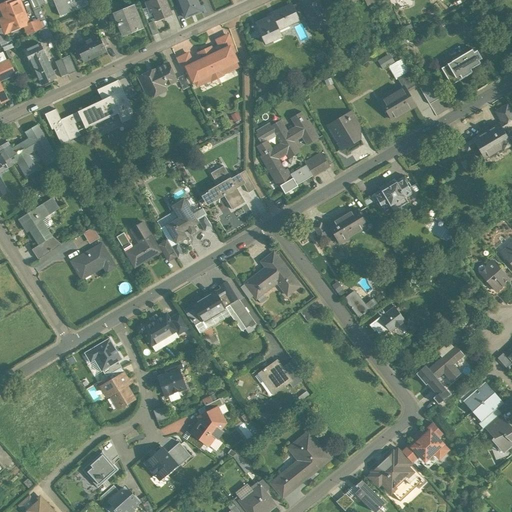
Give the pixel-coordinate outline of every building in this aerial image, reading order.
[(20,0),(7,5),(6,3),(0,5),(0,8),(4,18),(8,29),(9,29),(10,31),(29,24),(20,0)] [(47,26),(36,0),(29,0),(33,9),(41,29),(47,26)] [(69,0),(53,0),(60,16),(74,10),(69,0)] [(85,0),(69,0),(74,10),(87,5),(85,0)] [(163,1),(162,0),(150,0),(145,2),(150,13),(154,12),(157,21),(170,16),(164,1),(163,1)] [(176,0),(184,18),(201,11),(197,1),(196,0),(176,0)] [(318,1),(303,8),(312,29),(328,22),(318,1)] [(277,14),(256,23),(266,44),(280,37),(276,28),(297,19),(290,5),(276,12),(277,14)] [(133,6),(114,14),(119,26),(122,34),(130,31),(130,32),(142,28),(133,6)] [(119,26),(114,14),(108,17),(113,28),(119,26)] [(4,18),(0,19),(0,25),(1,28),(3,34),(10,31),(9,29),(8,29),(4,18)] [(105,18),(99,20),(103,29),(109,26),(105,18)] [(153,22),(148,24),(152,34),(157,32),(153,22)] [(41,29),(40,30),(43,39),(51,36),(47,26),(41,29)] [(98,36),(76,46),(80,54),(82,53),(86,61),(105,51),(98,36)] [(220,46),(222,52),(229,48),(232,53),(235,52),(228,36),(217,41),(220,46)] [(403,37),(392,43),(397,51),(408,46),(403,37)] [(39,44),(25,51),(30,62),(31,62),(42,85),(55,79),(39,44)] [(194,65),(187,68),(193,81),(198,79),(201,84),(211,79),(212,81),(223,76),(222,74),(233,68),(231,64),(236,61),(232,53),(229,48),(222,52),(220,46),(216,48),(217,50),(213,52),(211,48),(198,54),(200,58),(196,60),(195,58),(191,60),(194,65)] [(472,50),(447,64),(447,65),(455,79),(459,76),(461,79),(472,72),(470,70),(480,64),(478,61),(481,59),(477,51),(473,53),(472,50)] [(187,68),(194,65),(191,60),(188,54),(177,59),(182,70),(187,68)] [(69,56),(61,59),(67,75),(75,72),(69,56)] [(389,65),(397,79),(406,74),(398,60),(393,63),(389,56),(380,61),(384,68),(389,65)] [(67,75),(61,59),(55,62),(61,77),(67,75)] [(0,103),(6,101),(0,86),(0,77),(14,72),(8,60),(0,63),(0,103)] [(167,64),(138,77),(146,95),(147,95),(148,98),(158,94),(156,90),(176,81),(167,64)] [(455,79),(447,65),(441,69),(449,82),(455,79)] [(406,74),(397,79),(402,88),(403,88),(406,92),(411,89),(417,86),(409,72),(406,74)] [(189,87),(184,76),(178,79),(183,90),(189,87)] [(117,80),(107,85),(112,96),(112,97),(121,93),(123,92),(117,80)] [(433,82),(420,89),(429,105),(442,97),(433,82)] [(107,85),(97,90),(102,101),(112,96),(107,85)] [(402,88),(380,101),(391,120),(415,106),(406,92),(403,88),(402,88)] [(102,101),(77,112),(81,120),(85,128),(117,113),(122,123),(134,117),(130,107),(128,108),(121,93),(112,97),(112,96),(102,101)] [(511,113),(507,105),(495,112),(502,123),(499,124),(503,131),(511,125),(511,113)] [(55,110),(44,115),(50,126),(52,125),(59,121),(60,120),(55,110)] [(351,111),(344,115),(346,119),(352,129),(353,128),(359,124),(351,111)] [(60,120),(59,121),(69,141),(80,136),(74,124),(81,120),(77,112),(60,120)] [(319,138),(308,120),(306,121),(301,113),(291,118),(296,127),(286,133),(279,121),(271,126),(270,126),(280,144),(290,138),(293,142),(302,137),(307,146),(319,138)] [(346,119),(331,127),(340,142),(336,144),(340,151),(360,139),(353,128),(352,129),(346,119)] [(59,121),(52,125),(61,144),(69,141),(59,121)] [(280,144),(270,126),(271,126),(269,124),(256,132),(258,135),(256,136),(259,142),(260,142),(261,144),(266,141),(271,150),(280,144)] [(499,124),(472,140),(476,146),(483,159),(501,149),(503,151),(511,146),(503,131),(499,124)] [(12,149),(11,150),(18,162),(27,176),(36,171),(25,152),(36,146),(44,158),(42,159),(45,165),(56,159),(36,125),(27,130),(32,138),(21,145),(21,144),(12,149)] [(280,144),(271,150),(266,141),(261,144),(257,147),(262,156),(260,157),(278,188),(280,186),(293,178),(291,175),(287,169),(283,171),(277,160),(286,154),(289,159),(299,153),(293,142),(290,138),(280,144)] [(472,140),(464,145),(467,151),(476,146),(472,140)] [(8,142),(1,146),(8,157),(13,154),(11,150),(12,149),(8,142)] [(8,157),(1,146),(0,146),(0,155),(3,160),(8,157)] [(321,153),(304,163),(306,166),(312,176),(313,177),(330,167),(321,153)] [(13,154),(8,157),(13,165),(18,162),(13,154)] [(8,157),(3,160),(5,164),(4,164),(7,168),(13,165),(8,157)] [(223,166),(210,174),(217,185),(208,191),(208,192),(201,196),(207,206),(227,194),(235,208),(244,202),(236,188),(243,185),(237,175),(231,179),(223,166)] [(312,176),(306,166),(291,175),(297,185),(312,176)] [(424,186),(413,166),(407,169),(419,189),(424,186)] [(255,189),(244,171),(237,175),(243,185),(248,193),(255,189)] [(395,183),(381,191),(381,190),(371,196),(374,200),(381,212),(391,207),(390,206),(404,198),(405,198),(414,193),(404,176),(395,182),(395,183)] [(280,186),(285,194),(298,187),(297,185),(293,178),(280,186)] [(372,196),(362,202),(365,206),(374,200),(372,196)] [(52,198),(44,203),(51,214),(59,208),(52,198)] [(181,217),(165,226),(175,243),(185,237),(183,232),(197,223),(183,199),(174,205),(181,217)] [(44,203),(19,219),(26,230),(28,228),(39,245),(44,242),(50,238),(50,237),(39,221),(51,214),(44,203)] [(357,208),(328,225),(328,226),(331,231),(331,232),(338,243),(367,225),(357,208)] [(204,217),(199,220),(205,230),(210,227),(204,217)] [(142,222),(131,229),(133,234),(136,233),(135,232),(145,226),(142,222)] [(323,228),(320,223),(314,227),(320,237),(331,231),(328,226),(323,228)] [(92,226),(83,232),(89,242),(99,236),(92,226)] [(145,226),(135,232),(136,233),(141,242),(132,248),(125,252),(134,267),(160,252),(145,226)] [(132,248),(123,233),(116,237),(125,252),(132,248)] [(50,238),(44,242),(50,251),(56,248),(51,237),(50,237),(50,238)] [(39,245),(32,250),(38,259),(50,251),(44,242),(39,245)] [(171,252),(165,242),(159,245),(165,256),(171,252)] [(102,243),(71,262),(81,279),(103,267),(106,273),(116,267),(102,243)] [(511,243),(501,253),(509,262),(511,265),(511,243)] [(177,245),(172,248),(178,258),(183,255),(177,245)] [(175,257),(171,252),(165,256),(168,261),(175,257)] [(273,252),(262,262),(266,267),(245,283),(251,291),(257,299),(264,293),(264,292),(277,282),(286,293),(293,288),(294,289),(299,285),(273,252)] [(492,261),(487,266),(487,269),(488,270),(481,276),(486,281),(495,292),(502,286),(502,284),(508,279),(492,261)] [(237,299),(226,281),(219,285),(221,288),(230,303),(237,299)] [(495,292),(486,281),(481,285),(491,296),(495,292)] [(251,291),(245,283),(240,287),(246,295),(251,291)] [(221,288),(214,292),(223,308),(229,305),(230,304),(230,303),(221,288)] [(365,305),(354,291),(344,299),(351,307),(351,308),(351,309),(352,308),(359,317),(362,314),(363,315),(365,313),(364,313),(368,309),(365,305)] [(214,292),(193,306),(194,308),(196,312),(199,316),(202,321),(210,316),(211,317),(219,312),(219,311),(223,308),(214,292)] [(255,324),(239,301),(238,301),(237,299),(230,303),(230,304),(229,305),(245,328),(250,325),(251,327),(255,324)] [(370,301),(365,305),(368,309),(374,305),(370,301)] [(309,305),(300,312),(307,321),(316,314),(309,305)] [(393,306),(379,318),(379,317),(369,325),(374,332),(375,331),(386,345),(392,340),(395,338),(391,332),(405,321),(393,306)] [(149,317),(152,323),(160,318),(156,313),(149,317)] [(179,313),(169,320),(176,331),(175,332),(178,335),(189,328),(179,313)] [(152,323),(144,327),(143,326),(141,325),(138,327),(137,330),(139,332),(142,333),(143,332),(151,346),(175,332),(176,331),(169,320),(166,314),(160,318),(152,323)] [(199,316),(192,321),(195,325),(202,321),(199,316)] [(178,335),(175,332),(151,346),(155,353),(179,338),(178,335)] [(398,341),(395,338),(392,340),(395,344),(389,348),(398,359),(409,351),(400,340),(398,341)] [(101,371),(103,370),(118,361),(122,359),(109,339),(85,353),(90,363),(95,360),(101,371)] [(455,347),(426,372),(422,368),(416,374),(436,397),(444,390),(433,378),(442,370),(451,381),(459,374),(451,364),(455,361),(456,361),(463,355),(455,347)] [(505,367),(510,362),(502,353),(497,357),(505,367)] [(179,359),(162,366),(165,374),(178,370),(182,369),(179,359)] [(103,370),(107,377),(108,376),(122,368),(118,361),(103,370)] [(280,369),(275,362),(260,373),(274,393),(288,383),(292,381),(282,368),(280,369)] [(289,363),(282,368),(292,381),(288,383),(292,388),(302,381),(289,363)] [(165,374),(158,377),(165,396),(181,390),(181,391),(187,389),(185,384),(184,384),(178,370),(165,374)] [(111,381),(101,387),(107,397),(110,394),(119,408),(133,399),(125,386),(129,383),(123,374),(111,381)] [(107,377),(98,382),(101,387),(111,381),(108,376),(107,377)] [(465,399),(462,401),(463,402),(472,412),(494,393),(484,382),(478,388),(465,399)] [(474,383),(461,394),(465,399),(478,388),(474,383)] [(436,397),(433,399),(438,404),(448,395),(444,390),(436,397)] [(494,393),(472,412),(481,422),(484,420),(496,409),(503,403),(494,393)] [(461,394),(456,399),(461,404),(463,402),(462,401),(465,399),(461,394)] [(219,399),(203,407),(206,413),(222,405),(219,399)] [(206,413),(200,416),(201,418),(199,419),(200,421),(198,424),(200,425),(197,428),(196,427),(191,433),(208,446),(214,437),(217,439),(222,432),(220,430),(225,423),(221,415),(226,412),(223,405),(222,405),(206,413)] [(152,410),(155,421),(166,417),(163,407),(152,410)] [(496,409),(484,420),(488,424),(498,416),(500,413),(496,409)] [(503,422),(498,416),(488,424),(484,427),(493,438),(492,440),(496,445),(497,445),(503,452),(508,448),(509,448),(511,445),(511,427),(511,428),(507,422),(503,422)] [(484,420),(481,422),(479,424),(483,429),(484,427),(488,424),(484,420)] [(441,432),(432,423),(427,429),(435,437),(441,432)] [(435,437),(427,429),(422,433),(415,440),(409,445),(419,455),(416,458),(421,463),(433,453),(439,458),(448,450),(435,437)] [(330,458),(308,432),(289,448),(299,460),(282,475),(292,488),(302,480),(330,458)] [(203,445),(190,435),(186,440),(199,450),(203,445)] [(165,454),(176,465),(177,467),(190,456),(178,443),(165,454)] [(409,445),(402,452),(411,462),(416,458),(419,455),(409,445)] [(165,454),(162,449),(145,464),(159,480),(176,465),(165,454)] [(402,452),(399,449),(394,453),(407,467),(411,462),(402,452)] [(254,468),(241,451),(233,457),(246,474),(254,468)] [(118,470),(102,452),(82,470),(98,488),(118,470)] [(394,453),(393,452),(371,472),(373,473),(381,482),(391,492),(412,472),(394,453)] [(433,453),(421,463),(426,469),(439,458),(433,453)] [(412,472),(391,492),(400,502),(421,482),(412,472)] [(381,482),(373,473),(367,478),(376,487),(381,482)] [(282,475),(271,483),(282,497),(293,488),(292,488),(282,475)] [(262,479),(251,488),(253,490),(254,489),(256,492),(262,488),(265,492),(270,489),(262,479)] [(382,501),(361,481),(355,486),(356,487),(357,486),(360,488),(354,494),(373,511),(382,501)] [(113,485),(100,497),(106,504),(109,502),(108,501),(119,492),(113,485)] [(265,492),(262,488),(256,492),(254,489),(253,490),(240,499),(239,501),(247,511),(264,511),(274,504),(265,492)] [(128,491),(121,490),(119,492),(108,501),(109,502),(117,511),(130,511),(133,510),(132,509),(140,501),(134,495),(133,496),(128,491)] [(353,502),(345,494),(336,502),(344,511),(353,502)] [(247,511),(239,501),(240,499),(238,496),(231,501),(236,506),(240,511),(247,511)] [(24,511),(34,503),(29,497),(19,506),(24,511)] [(34,503),(24,511),(53,511),(40,497),(34,503)]
